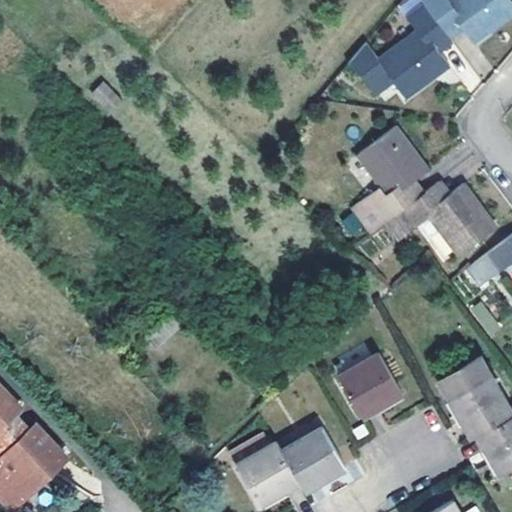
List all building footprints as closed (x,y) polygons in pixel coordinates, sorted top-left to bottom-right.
[(452,15),(459,26),(470,42),(511,10),(511,6),(507,0),(420,0),(423,4),(438,24),(452,15)] [(376,59),(363,42),(342,65),(358,75),(373,93),(391,79),(403,97),(449,63),(438,49),(430,37),(441,28),(438,24),(423,4),(405,16),(415,31),(376,59)] [(441,28),(447,36),(459,26),(452,15),(438,24),(441,28)] [(447,36),(441,28),(430,37),(438,49),(450,40),(447,36)] [(103,81),(91,94),(109,111),(121,98),(103,81)] [(388,190),(370,204),(352,217),(366,235),(385,220),(411,200),(401,186),(413,177),(425,168),(392,126),(357,152),(388,190)] [(388,190),(357,152),(339,166),(370,204),(388,190)] [(401,186),(411,200),(423,190),(413,177),(401,186)] [(437,200),(449,192),(438,178),(428,187),(437,200)] [(411,200),(385,220),(399,239),(429,216),(459,254),(494,228),(461,183),(449,192),(437,200),(428,187),(423,190),(411,200)] [(511,230),(483,252),(497,271),(507,264),(511,260),(511,230)] [(480,284),(497,271),(483,252),(466,265),(480,284)] [(469,310),(491,336),(502,326),(480,301),(469,310)] [(176,329),(164,315),(143,333),(151,344),(159,336),(163,341),(176,329)] [(377,352),(338,373),(360,415),(400,394),(377,352)] [(471,437),(477,433),(511,413),(511,412),(507,406),(478,356),(438,379),(448,396),(471,437)] [(0,496),(10,507),(67,457),(34,421),(27,427),(14,413),(20,407),(0,385),(0,448),(2,451),(0,453),(0,496)] [(511,466),(511,412),(511,413),(477,433),(500,473),(511,466)] [(298,481),(302,489),(343,466),(321,427),(280,449),(298,481)] [(280,449),(275,440),(234,463),(258,504),(298,481),(280,449)] [(457,511),(450,499),(427,511),(457,511)]
